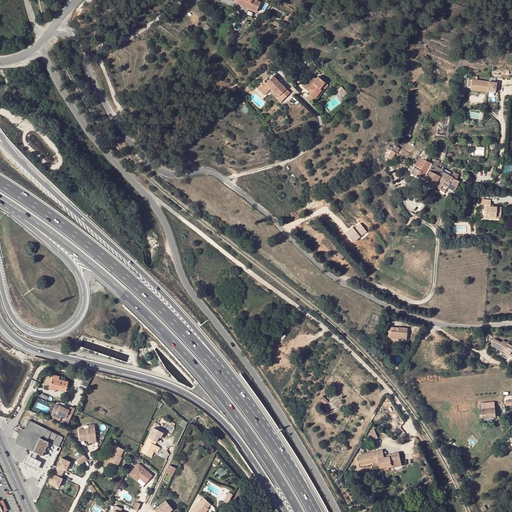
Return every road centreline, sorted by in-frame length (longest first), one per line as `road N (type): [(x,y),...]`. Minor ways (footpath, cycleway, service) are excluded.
road 1 (unclassified): [(58,20),(123,134),(154,167),(181,176),(212,172),(271,216),(330,276),(404,314),(459,327),(511,324)]
road 2 (motorway): [(17,212),(106,277),(185,352),(276,474)]
road 3 (unclassified): [(337,511),(285,419),(199,305),(153,201)]
road 4 (unclassified): [(153,201),(309,316),(390,391),(412,426)]
road 5 (motorway): [(0,320),(42,352),(177,389),(227,422),(276,474)]
road 6 (motorway): [(197,341),(137,267),(0,140)]
road 7 (motorway): [(197,341),(0,179)]
road 8 (motorway): [(17,212),(76,268),(84,306),(66,329),(35,333),(12,316),(0,279)]
road 9 (motorway): [(313,511),(264,428),(197,341)]
road 10 (unclassified): [(153,201),(79,118),(37,45)]
road 11 (unknown): [(123,134),(98,48),(130,41),(174,5)]
